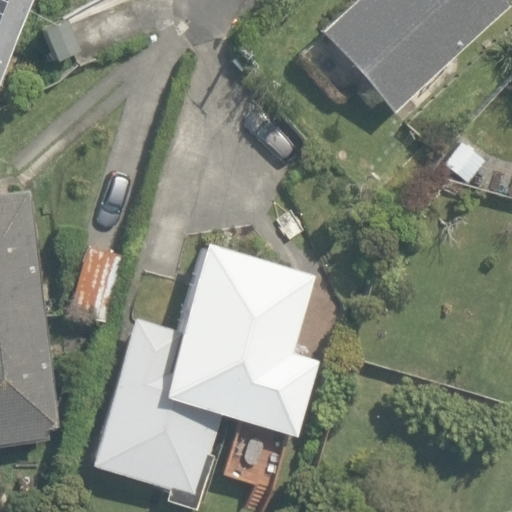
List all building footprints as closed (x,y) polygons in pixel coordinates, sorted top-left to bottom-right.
[(0,0),(0,37),(13,0),(0,0)] [(489,0),(309,0),(286,22),(375,116),(493,4),(489,0)] [(0,434),(33,432),(16,170),(0,170),(0,434)] [(296,265),(177,233),(153,323),(106,311),(66,458),(179,489),(200,414),(283,436),(305,357),(273,349),(296,265)] [(108,249),(70,237),(48,308),(87,320),(108,249)]
